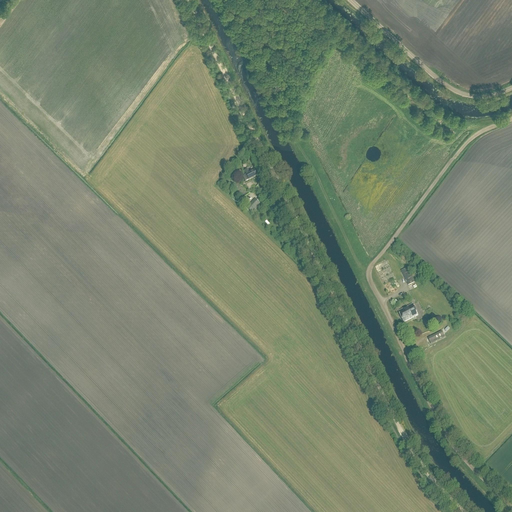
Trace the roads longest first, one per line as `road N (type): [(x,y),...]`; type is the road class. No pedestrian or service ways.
road 1 (track): [(188,0),(414,456),(463,511)]
road 2 (track): [(511,507),(455,449),(369,275),(461,147),(511,117)]
road 3 (unclassified): [(511,86),(488,96),(458,91),(351,0)]
